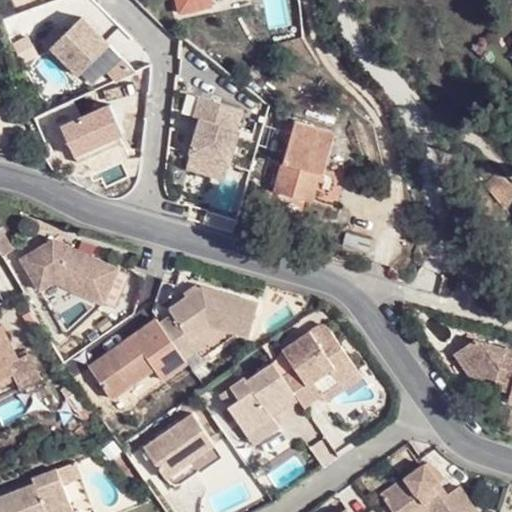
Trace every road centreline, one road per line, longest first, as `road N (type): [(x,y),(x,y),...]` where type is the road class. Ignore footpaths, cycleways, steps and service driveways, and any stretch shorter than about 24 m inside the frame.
road 1 (residential): [(0,173),(106,217),(349,291),(433,406)]
road 2 (residential): [(286,511),(433,406)]
